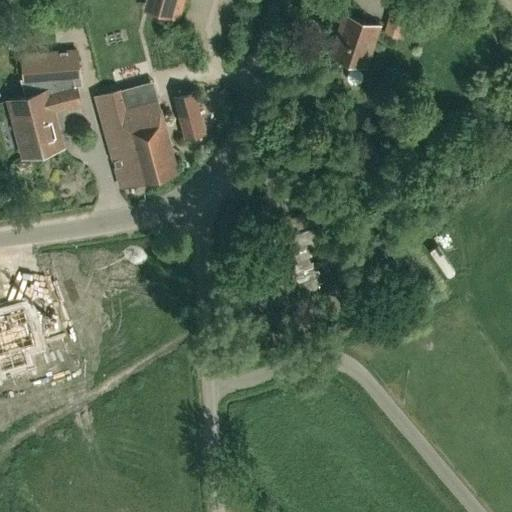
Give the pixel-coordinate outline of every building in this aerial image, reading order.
[(153,0),(151,10),(178,18),(182,0),(153,0)] [(365,64),(378,23),(346,12),(333,54),(365,64)] [(30,112),(13,116),(24,154),(62,144),(51,106),(66,102),(80,99),(77,85),(76,86),(62,89),(48,93),(47,88),(25,94),(30,112)] [(121,185),(176,169),(157,97),(129,105),(124,87),(96,95),(121,185)] [(184,137),(206,131),(195,89),(173,95),(184,137)] [(310,179),(316,159),(300,154),(294,174),(310,179)] [(328,177),(330,171),(321,168),(319,174),(328,177)] [(26,363),(21,347),(35,343),(31,330),(28,320),(24,307),(7,312),(0,313),(0,360),(3,369),(26,363)]
